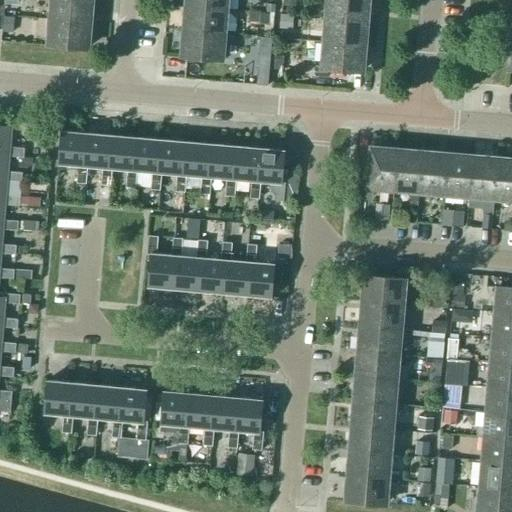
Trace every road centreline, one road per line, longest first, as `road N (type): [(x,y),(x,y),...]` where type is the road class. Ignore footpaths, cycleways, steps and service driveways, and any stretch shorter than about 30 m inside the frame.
road 1 (residential): [(298,353),(86,331)]
road 2 (residential): [(120,92),(321,113)]
road 3 (residential): [(511,259),(310,242)]
road 4 (residential): [(285,511),(298,353)]
road 5 (residential): [(310,242),(321,113)]
road 6 (residential): [(0,81),(120,92)]
